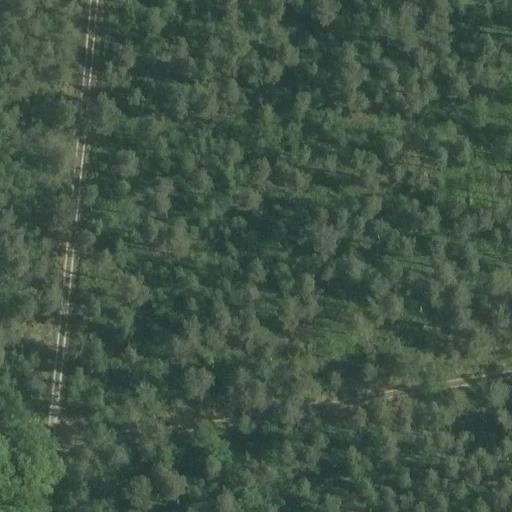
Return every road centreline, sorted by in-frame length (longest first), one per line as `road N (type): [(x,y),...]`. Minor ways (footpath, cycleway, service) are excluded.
road 1 (track): [(511,373),(54,450),(49,511)]
road 2 (track): [(0,446),(54,450),(96,0)]
